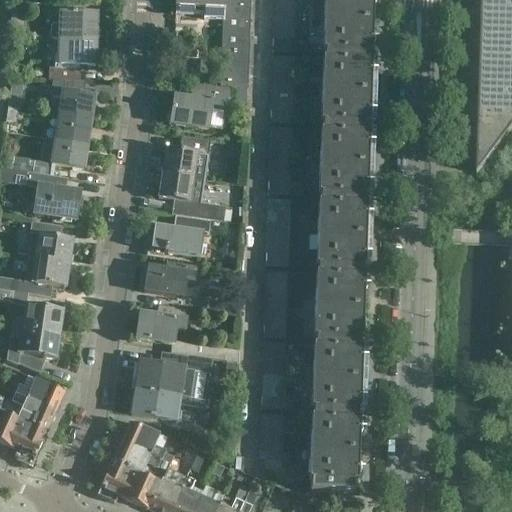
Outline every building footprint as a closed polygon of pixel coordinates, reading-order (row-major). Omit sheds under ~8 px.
[(205,22),(222,23),(226,23),(226,0),(176,0),(177,9),(205,10),(205,22)] [(246,91),(247,91),(249,0),(226,0),(226,23),(222,23),(219,90),(235,91),(246,91)] [(327,0),(325,56),(369,57),(370,0),(327,0)] [(511,132),(511,0),(482,0),(479,176),(511,132)] [(274,1),(274,12),(297,12),(297,2),(285,2),(274,1)] [(274,12),(274,22),(296,23),(297,12),(274,12)] [(11,13),(10,40),(22,41),(23,13),(11,13)] [(50,42),(58,43),(97,44),(97,18),(61,17),(61,26),(55,26),(50,29),(50,42)] [(274,22),(273,33),(296,33),(296,23),(274,22)] [(273,33),(273,44),(296,44),(296,33),(273,33)] [(48,84),(53,84),(79,85),(79,70),(96,70),(97,44),(58,43),(57,57),(54,57),(54,72),(48,72),(48,84)] [(296,44),(273,44),(273,55),(295,55),(296,44)] [(325,56),(323,129),(367,131),(369,57),(325,56)] [(273,60),(272,71),(295,72),(295,61),(273,60)] [(21,68),(11,68),(11,81),(22,81),(21,68)] [(191,70),(176,69),(175,83),(190,84),(191,70)] [(272,71),(272,82),(294,83),(295,72),(272,71)] [(272,82),(272,93),(294,94),(294,83),(272,82)] [(62,105),(60,119),(92,124),(95,99),(86,98),(86,85),(53,84),(50,103),(62,105)] [(193,89),(191,102),(175,100),(171,128),(208,134),(212,110),(227,112),(230,95),(193,89)] [(235,91),(234,107),(245,107),(246,91),(235,91)] [(272,93),(271,104),(294,105),(294,94),(272,93)] [(9,98),(7,112),(17,113),(19,113),(20,100),(9,98)] [(271,104),(271,115),(293,116),(294,105),(271,104)] [(5,125),(15,127),(17,113),(7,112),(5,125)] [(293,116),(271,115),(271,126),(293,127),(293,116)] [(60,119),(57,143),(88,148),(92,124),(60,119)] [(323,129),(320,202),(364,204),(367,131),(323,129)] [(271,132),(270,143),(292,144),(293,133),(271,132)] [(200,158),(231,163),(234,147),(202,142),(200,158)] [(88,148),(57,143),(53,168),(84,173),(88,148)] [(270,143),(270,154),(292,155),(292,144),(270,143)] [(166,153),(162,177),(193,182),(197,158),(166,153)] [(270,154),(269,165),(292,166),(292,155),(270,154)] [(3,158),(1,171),(47,178),(49,165),(3,158)] [(269,165),(269,176),(291,177),(292,166),(269,165)] [(0,184),(37,190),(34,209),(33,217),(76,224),(81,196),(59,193),(61,180),(47,178),(1,171),(0,175),(0,184)] [(269,176),(269,187),(291,188),(291,177),(269,176)] [(193,182),(162,177),(158,201),(189,206),(193,182)] [(291,188),(269,187),(268,198),(291,199),(291,188)] [(320,202),(318,275),(362,277),(364,204),(320,202)] [(269,203),(268,215),(290,215),(291,204),(269,203)] [(192,206),(190,221),(224,225),(226,210),(192,206)] [(229,213),(228,228),(241,229),(242,215),(229,213)] [(268,215),(268,225),(290,226),(290,215),(268,215)] [(209,224),(176,219),(174,231),(154,228),(150,253),(199,260),(203,237),(207,237),(209,224)] [(40,238),(36,261),(69,266),(73,241),(60,239),(62,229),(32,225),(30,237),(40,238)] [(268,225),(267,236),(290,237),(290,226),(268,225)] [(267,236),(267,247),(289,248),(290,237),(267,236)] [(267,247),(267,258),(289,259),(289,248),(267,247)] [(289,259),(267,258),(266,269),(288,270),(289,259)] [(10,282),(8,294),(28,297),(51,300),(53,288),(66,290),(69,266),(36,261),(27,259),(24,284),(10,282)] [(166,270),(166,273),(148,271),(144,296),(183,301),(185,286),(194,287),(196,274),(166,270)] [(266,275),(266,286),(288,287),(288,279),(288,275),(266,275)] [(318,275),(316,348),(359,350),(362,277),(318,275)] [(288,287),(288,296),(299,297),(299,279),(288,279),(288,287)] [(266,286),(265,297),(288,298),(288,296),(288,287),(266,286)] [(13,320),(11,330),(58,337),(62,313),(27,307),(28,297),(8,294),(0,292),(0,305),(26,309),(24,322),(13,320)] [(265,297),(265,308),(287,309),(288,298),(265,297)] [(207,303),(205,316),(239,321),(239,308),(207,303)] [(265,308),(265,319),(287,319),(287,309),(265,308)] [(169,358),(199,362),(199,361),(226,365),(238,367),(238,355),(226,353),(226,352),(174,344),(176,333),(185,335),(187,321),(185,321),(186,313),(157,309),(156,319),(140,316),(136,342),(171,347),(169,358)] [(265,319),(264,330),(287,330),(287,319),(265,319)] [(58,337),(11,330),(10,340),(21,342),(17,366),(37,374),(45,360),(54,362),(58,337)] [(287,330),(264,330),(264,341),(286,342),(287,330)] [(264,347),(263,358),(286,359),(286,347),(264,347)] [(316,348),(313,421),(357,423),(359,350),(316,348)] [(134,391),(181,398),(185,372),(197,374),(199,362),(169,358),(168,369),(138,364),(134,391)] [(263,358),(263,369),(285,370),(286,359),(263,358)] [(226,365),(224,378),(237,380),(238,367),(226,365)] [(263,369),(263,380),(285,380),(285,370),(263,369)] [(19,388),(15,397),(56,414),(64,394),(35,381),(35,382),(27,379),(22,389),(19,388)] [(263,380),(263,391),(285,391),(285,380),(263,380)] [(130,418),(177,425),(179,408),(207,412),(208,404),(181,400),(181,398),(134,391),(130,418)] [(263,391),(262,401),(284,402),(285,391),(263,391)] [(22,409),(17,422),(47,435),(56,414),(15,397),(11,405),(22,409)] [(284,402),(262,401),(262,413),(284,413),(284,402)] [(0,445),(5,448),(17,422),(0,414),(0,445)] [(262,418),(261,429),(284,430),(284,425),(284,418),(262,418)] [(357,423),(313,421),(311,495),(354,496),(357,423)] [(17,422),(5,448),(17,453),(14,460),(32,468),(47,435),(17,422)] [(129,425),(121,445),(161,463),(163,464),(167,466),(170,467),(174,459),(164,455),(154,450),(159,439),(129,425)] [(284,430),(283,436),(293,437),(294,425),(284,425),(284,430)] [(261,429),(261,440),(283,441),(283,436),(284,430),(261,429)] [(261,440),(261,451),(283,451),(283,441),(261,440)] [(121,445),(112,465),(133,475),(141,479),(147,467),(157,471),(161,463),(121,445)] [(182,463),(187,454),(188,451),(179,447),(174,459),(182,463)] [(283,451),(261,451),(260,462),(265,462),(283,463),(283,451)] [(161,488),(150,511),(171,511),(186,482),(185,481),(190,472),(196,459),(189,455),(178,478),(177,477),(177,478),(166,473),(162,483),(161,483),(159,487),(161,488)] [(112,465),(97,498),(116,506),(119,499),(122,501),(133,475),(112,465)] [(133,475),(122,501),(146,511),(150,511),(161,488),(159,487),(141,479),(133,475)] [(186,482),(171,511),(194,511),(200,501),(189,496),(192,490),(194,485),(186,482)] [(200,501),(194,511),(218,511),(220,510),(222,505),(224,499),(216,495),(213,500),(211,506),(200,501)] [(244,504),(243,507),(251,510),(256,498),(248,495),(244,504)]
